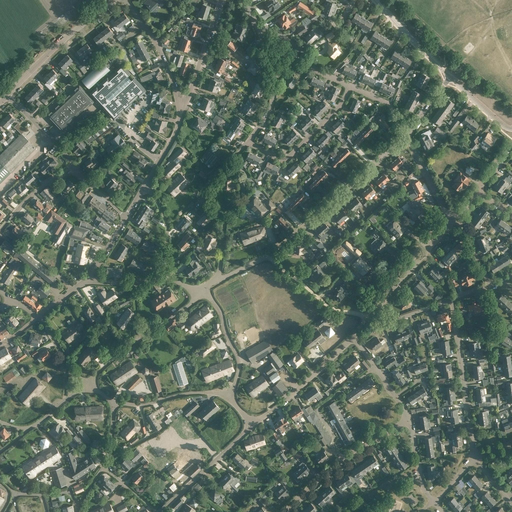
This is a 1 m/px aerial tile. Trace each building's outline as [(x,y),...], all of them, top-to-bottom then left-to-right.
[(164,0),(146,0),(143,3),(151,11),(160,3),(161,4),(164,2),(163,1),(164,0)] [(326,0),(326,1),(325,4),(324,3),(323,6),(326,7),(335,10),(336,7),(336,6),(335,6),(336,3),(331,2),(331,0),(326,0)] [(273,1),(269,3),(268,4),(267,4),(266,5),(266,6),(265,6),(268,11),(270,10),(271,12),(279,6),(277,3),(276,4),(276,3),(275,3),(273,1)] [(295,5),(294,6),(296,9),(298,7),(303,11),(310,15),(315,12),(300,2),(298,1),(295,5)] [(204,2),(203,4),(202,4),(200,10),(208,13),(210,7),(206,5),(207,3),(204,2)] [(326,7),(324,13),(332,16),(333,13),(333,14),(334,13),(335,10),(326,7)] [(208,13),(200,10),(198,16),(206,19),(208,13)] [(303,23),(296,27),(297,29),(296,30),(299,35),(307,30),(304,26),(317,18),(319,17),(315,12),(309,16),(302,21),(303,23)] [(357,24),(362,16),(356,13),(351,21),(357,24)] [(124,14),(119,18),(124,24),(129,20),(124,14)] [(285,15),(278,19),(285,29),(288,26),(289,27),(297,22),(294,18),(289,21),(285,15)] [(367,20),(362,16),(357,24),(362,28),(367,20)] [(124,24),(119,18),(114,22),(119,28),(124,24)] [(362,28),(361,29),(366,33),(367,31),(368,31),(373,23),(367,20),(362,28)] [(193,23),(192,28),(191,28),(199,31),(200,30),(201,31),(202,27),(201,26),(200,25),(201,23),(195,21),(195,23),(193,23)] [(248,33),(246,32),(247,29),(247,28),(240,25),(238,29),(235,28),(232,35),(235,36),(234,38),(242,42),(243,38),(245,39),(248,33)] [(113,33),(108,26),(103,30),(108,37),(113,33)] [(189,27),(188,29),(186,33),(189,34),(188,36),(195,38),(195,36),(197,36),(199,36),(200,33),(198,33),(199,31),(191,28),(192,28),(189,27)] [(309,33),(305,37),(311,44),(316,38),(318,40),(323,34),(316,27),(308,33),(309,33)] [(351,34),(345,29),(341,34),(347,38),(349,35),(351,34)] [(108,37),(103,30),(98,34),(103,41),(108,37)] [(334,36),(331,31),(325,36),(328,41),(334,36)] [(381,34),(375,31),(370,39),(376,42),(381,34)] [(103,41),(98,34),(93,38),(98,45),(103,41)] [(386,38),(381,34),(376,42),(381,46),(386,38)] [(181,39),(179,43),(190,46),(192,40),(188,39),(188,37),(185,36),(184,37),(183,39),(181,39)] [(387,49),(392,41),(386,38),(381,46),(387,49)] [(134,44),(137,50),(144,46),(141,41),(134,44)] [(238,47),(230,42),(226,47),(233,53),(238,47)] [(92,50),(87,43),(82,47),(87,54),(92,50)] [(190,46),(179,43),(177,50),(182,52),(183,50),(188,52),(190,46)] [(329,44),(329,51),(327,53),(334,59),(340,52),(336,48),(337,46),(338,44),(329,44)] [(140,55),(147,52),(144,46),(137,50),(140,55)] [(87,54),(82,47),(77,51),(82,58),(87,54)] [(401,54),(395,50),(391,58),(396,61),(401,54)] [(150,57),(147,52),(140,55),(144,61),(150,57)] [(68,65),(73,60),(67,54),(63,59),(68,65)] [(181,67),(183,62),(182,62),(184,56),(177,54),(176,57),(175,57),(173,64),(174,64),(174,65),(177,66),(180,67),(181,67)] [(406,57),(401,54),(396,61),(401,65),(406,57)] [(257,59),(252,56),(248,61),(251,63),(248,68),(250,70),(249,71),(252,73),(252,74),(253,75),(254,75),(255,75),(255,73),(260,66),(258,64),(255,62),(257,59)] [(407,68),(412,60),(406,57),(401,65),(407,68)] [(220,58),(219,60),(218,60),(217,62),(218,63),(218,64),(225,67),(225,68),(227,69),(230,63),(237,69),(239,66),(230,59),(228,61),(224,59),(223,60),(220,58)] [(68,65),(63,59),(58,63),(64,69),(68,65)] [(102,61),(81,80),(90,89),(89,89),(90,90),(96,84),(99,87),(98,87),(97,87),(96,87),(90,93),(90,94),(113,120),(113,119),(114,120),(121,114),(121,113),(120,112),(124,109),(124,110),(125,110),(131,104),(132,103),(131,103),(138,97),(139,97),(146,91),(146,90),(134,77),(131,80),(128,76),(131,73),(123,64),(123,65),(122,64),(121,64),(115,70),(114,71),(115,72),(109,78),(108,77),(107,77),(101,83),(100,84),(101,85),(100,86),(97,83),(111,71),(110,70),(106,66),(111,62),(107,59),(103,63),(102,61)] [(348,75),(352,66),(352,65),(343,61),(338,67),(344,69),(342,72),(348,75)] [(183,62),(181,67),(179,74),(184,76),(187,68),(192,69),(193,66),(183,62)] [(215,66),(216,67),(215,69),(218,70),(217,72),(222,74),(227,76),(228,74),(225,72),(223,71),(225,68),(225,67),(218,64),(216,64),(215,66)] [(354,68),(352,66),(348,75),(354,77),(357,71),(354,70),(354,68)] [(54,79),(58,75),(52,69),(48,74),(54,79)] [(155,83),(163,80),(159,71),(156,73),(155,72),(140,78),(142,82),(153,78),(155,83)] [(294,83),(296,81),(291,76),(293,75),(291,72),(287,76),(289,77),(285,82),(291,88),(295,85),(294,83)] [(422,73),(420,76),(419,76),(418,78),(419,79),(427,83),(430,77),(422,73)] [(54,79),(48,74),(44,78),(49,84),(54,79)] [(370,77),(364,75),(361,81),(367,83),(370,77)] [(371,75),(370,77),(367,83),(373,86),(375,80),(373,78),(374,76),(371,75)] [(310,83),(316,86),(319,79),(313,77),(310,83)] [(219,87),(221,87),(223,83),(219,82),(219,80),(215,78),(214,80),(211,79),(208,85),(213,87),(214,85),(219,87)] [(321,89),(324,82),(319,79),(316,86),(321,89)] [(427,83),(419,79),(415,85),(424,89),(427,83)] [(253,91),(252,92),(251,95),(255,97),(257,94),(261,96),(262,92),(261,92),(264,86),(257,83),(253,91)] [(386,85),(382,83),(379,90),(385,93),(389,84),(387,83),(386,85)] [(39,94),(44,90),(38,84),(33,88),(39,94)] [(391,96),(395,89),(391,87),(392,86),(389,84),(385,93),(391,96)] [(79,85),(73,91),(80,99),(87,93),(79,85)] [(330,92),(336,95),(339,89),(333,86),(331,90),(330,92)] [(39,94),(33,88),(29,93),(35,99),(39,94)] [(158,93),(155,105),(156,105),(160,106),(159,110),(168,113),(171,104),(166,103),(167,101),(163,100),(164,96),(168,92),(164,89),(160,94),(158,93)] [(418,100),(421,94),(413,90),(410,96),(418,100)] [(73,91),(66,97),(74,105),(80,99),(73,91)] [(330,92),(329,91),(327,94),(329,95),(328,98),(334,101),(336,95),(330,92)] [(153,94),(150,104),(151,104),(155,105),(158,93),(159,92),(158,92),(153,94)] [(35,99),(29,93),(25,97),(30,103),(35,99)] [(95,102),(87,93),(80,99),(88,108),(95,102)] [(418,100),(410,96),(407,102),(415,106),(418,100)] [(74,105),(66,97),(60,103),(67,111),(74,105)] [(203,97),(202,102),(207,104),(206,106),(211,108),(214,102),(203,97)] [(354,98),(351,104),(358,107),(360,101),(354,98)] [(80,99),(74,105),(82,114),(88,108),(80,99)] [(447,99),(443,104),(450,109),(454,104),(447,99)] [(222,108),(225,109),(228,103),(222,100),(220,105),(223,106),(222,108)] [(245,105),(255,111),(258,106),(248,100),(245,105)] [(207,104),(202,102),(199,108),(212,113),(213,109),(211,108),(206,106),(207,104)] [(320,105),(319,103),(316,105),(323,112),(328,107),(323,102),(320,105)] [(415,106),(407,102),(404,107),(412,112),(415,106)] [(67,111),(60,103),(53,109),(61,117),(67,111)] [(255,111),(245,105),(242,103),(240,105),(241,106),(239,109),(249,116),(252,113),(253,113),(255,111)] [(358,107),(351,104),(349,110),(355,113),(358,107)] [(450,109),(443,104),(439,109),(446,114),(450,109)] [(74,105),(67,111),(75,120),(82,114),(74,105)] [(318,116),(323,112),(316,105),(314,107),(316,109),(314,111),(318,116)] [(61,117),(53,109),(47,116),(54,124),(61,117)] [(442,119),(446,114),(439,109),(436,114),(442,119)] [(75,120),(67,111),(61,117),(69,126),(75,120)] [(14,122),(13,121),(15,119),(9,113),(5,118),(10,123),(11,124),(14,122)] [(284,120),(282,119),(284,116),(278,113),(275,118),(281,122),(283,123),(284,120)] [(382,114),(380,116),(379,116),(378,116),(376,118),(376,119),(385,128),(388,125),(383,120),(385,118),(382,114)] [(442,119),(436,114),(432,119),(439,124),(442,119)] [(462,122),(468,126),(473,119),(467,115),(462,122)] [(234,122),(233,124),(242,130),(246,125),(243,122),(244,120),(238,116),(237,119),(234,122)] [(313,121),(308,116),(304,121),(309,126),(313,121)] [(61,117),(54,124),(62,132),(69,126),(61,117)] [(201,132),(207,124),(209,126),(212,122),(206,117),(204,120),(200,117),(197,121),(193,126),(201,132)] [(10,123),(5,118),(0,122),(6,128),(10,123)] [(281,122),(275,118),(272,124),(278,127),(281,122)] [(448,129),(452,132),(460,122),(455,118),(448,129)] [(106,119),(94,128),(99,135),(111,126),(106,119)] [(335,124),(340,128),(345,124),(340,119),(335,124)] [(474,131),(479,124),(473,119),(468,126),(474,131)] [(304,130),(309,126),(304,121),(299,125),(304,130)] [(233,124),(232,123),(228,128),(229,129),(225,136),(231,140),(235,133),(237,134),(239,131),(241,132),(242,130),(233,124)] [(23,129),(18,124),(14,127),(20,133),(23,129)] [(150,132),(153,128),(147,124),(144,128),(150,132)] [(166,127),(165,127),(155,124),(154,127),(155,127),(154,130),(164,133),(164,132),(165,132),(166,127)] [(340,128),(335,124),(331,128),(335,133),(336,133),(337,135),(342,130),(340,128)] [(99,135),(96,137),(106,149),(110,155),(126,144),(122,139),(118,134),(111,125),(111,126),(99,135)] [(364,132),(362,129),(359,132),(365,138),(372,130),(369,127),(364,132)] [(84,136),(83,137),(88,143),(89,142),(96,137),(99,135),(94,128),(84,136)] [(357,145),(365,138),(359,132),(357,129),(354,132),(359,137),(354,142),(357,145)] [(294,131),(291,134),(290,132),(288,134),(289,136),(294,140),(298,136),(294,131)] [(491,147),(497,139),(488,132),(482,140),(483,140),(481,143),(488,148),(490,146),(491,147)] [(0,154),(0,165),(9,174),(36,147),(21,133),(0,154)] [(154,139),(147,134),(145,138),(149,141),(145,146),(153,151),(158,144),(153,140),(154,139)] [(271,137),(265,134),(262,140),(267,143),(271,137)] [(271,137),(267,143),(273,146),(276,140),(273,139),(275,136),(272,134),(271,137)] [(330,138),(325,134),(320,138),(325,143),(328,140),(330,138)] [(428,134),(419,139),(422,144),(429,140),(431,139),(428,134)] [(76,144),(72,147),(77,152),(78,152),(81,155),(86,149),(84,147),(86,145),(82,141),(83,140),(83,139),(82,137),(80,135),(76,138),(75,140),(73,142),(76,144)] [(294,140),(289,136),(284,140),(289,145),(294,140)] [(336,139),(341,144),(345,139),(344,138),(342,139),(339,136),(336,139)] [(321,148),(325,143),(320,138),(318,140),(316,143),(321,148)] [(429,140),(422,144),(425,150),(434,145),(431,140),(429,140)] [(211,147),(203,157),(205,159),(203,162),(207,165),(210,162),(214,165),(219,158),(215,155),(217,153),(211,147)] [(169,167),(164,172),(168,176),(172,172),(177,168),(178,168),(186,161),(186,159),(182,156),(186,153),(181,148),(169,159),(170,161),(166,164),(169,167)] [(315,153),(310,148),(305,153),(310,158),(315,153)] [(339,152),(337,154),(342,160),(350,152),(347,149),(341,154),(339,152)] [(147,161),(140,157),(140,156),(134,151),(131,156),(137,160),(135,163),(143,167),(143,166),(144,166),(145,165),(145,164),(147,161)] [(255,155),(249,152),(245,159),(251,162),(255,155)] [(306,162),(310,158),(305,153),(301,157),(306,162)] [(50,170),(57,164),(51,157),(48,161),(46,159),(48,158),(48,157),(46,154),(40,159),(43,162),(49,169),(50,170)] [(342,160),(337,154),(334,157),(336,159),(331,164),(334,167),(342,160)] [(255,155),(251,162),(251,163),(253,164),(254,163),(257,165),(261,158),(255,155)] [(98,164),(93,157),(90,159),(89,158),(84,162),(89,169),(92,167),(93,168),(98,164)] [(398,157),(394,161),(399,167),(403,163),(407,168),(410,166),(403,159),(401,161),(398,157)] [(399,167),(394,161),(389,165),(395,170),(399,167)] [(49,169),(43,162),(39,166),(41,167),(39,169),(44,174),(49,169)] [(132,169),(124,162),(121,165),(130,173),(132,169)] [(273,165),(267,162),(264,168),(267,170),(266,172),(269,173),(273,165)] [(295,163),(290,167),(295,172),(300,168),(295,163)] [(0,183),(9,174),(0,165),(0,183)] [(273,165),(269,173),(272,174),(273,173),(275,174),(279,168),(273,165)] [(474,168),(470,165),(466,167),(465,172),(469,175),(474,173),(474,168)] [(295,172),(290,167),(286,172),(291,177),(295,172)] [(317,174),(316,175),(314,174),(315,173),(313,170),(311,173),(314,177),(320,182),(327,174),(324,171),(322,169),(317,174)] [(136,179),(125,170),(121,175),(124,177),(132,184),(136,179)] [(454,181),(455,182),(452,186),(459,191),(462,187),(464,188),(470,179),(460,172),(454,181)] [(27,178),(24,175),(20,179),(25,185),(27,183),(28,185),(32,181),(33,184),(37,180),(35,178),(35,177),(31,174),(27,177),(28,178),(27,178)] [(189,183),(180,174),(166,188),(174,196),(189,183)] [(384,174),(379,177),(385,183),(389,179),(384,174)] [(238,183),(240,188),(243,187),(243,188),(248,186),(242,175),(240,176),(241,178),(238,179),(239,183),(238,183)] [(320,182),(314,177),(312,179),(314,181),(309,186),(312,189),(320,182)] [(385,183),(379,177),(375,181),(380,187),(385,183)] [(117,184),(110,178),(103,187),(110,192),(117,184)] [(500,178),(497,181),(501,185),(500,186),(502,188),(504,189),(508,184),(500,178)] [(61,189),(67,193),(74,185),(68,180),(64,186),(63,185),(61,187),(62,188),(61,189)] [(223,182),(222,182),(222,189),(232,189),(232,191),(234,191),(234,189),(235,189),(235,184),(230,184),(230,180),(223,180),(223,182)] [(414,181),(411,183),(411,184),(414,189),(421,186),(418,181),(414,182),(414,181)] [(501,193),(504,189),(502,188),(500,186),(501,185),(497,181),(493,187),(501,193)] [(16,189),(14,187),(7,194),(11,198),(19,191),(22,195),(23,195),(24,195),(25,194),(25,193),(28,190),(24,185),(22,183),(16,189)] [(46,203),(51,207),(53,205),(50,202),(52,201),(50,200),(54,196),(49,191),(51,189),(48,186),(46,188),(46,187),(42,191),(40,193),(46,199),(44,201),(46,203)] [(89,194),(78,186),(72,195),(83,203),(89,194)] [(370,186),(366,190),(371,195),(375,192),(370,186)] [(423,191),(421,186),(414,189),(416,194),(419,193),(420,195),(413,198),(415,201),(422,198),(421,197),(424,195),(422,191),(423,191)] [(371,195),(366,190),(362,193),(367,199),(371,195)] [(294,196),(292,199),(297,204),(305,197),(302,193),(296,199),(294,196)] [(107,207),(93,197),(88,205),(101,214),(101,215),(111,223),(115,217),(112,214),(113,213),(111,211),(109,213),(105,209),(107,207)] [(262,204),(256,197),(248,205),(256,213),(255,214),(259,217),(267,209),(262,204)] [(352,202),(357,208),(361,204),(356,198),(352,202)] [(275,207),(270,199),(264,204),(270,211),(275,207)] [(289,201),(292,203),(286,208),(289,212),(297,204),(292,199),(289,201)] [(420,211),(423,208),(413,199),(408,204),(410,207),(412,209),(408,212),(407,213),(410,216),(409,217),(413,221),(420,216),(418,214),(421,212),(420,211)] [(46,203),(44,205),(38,200),(33,206),(39,211),(41,209),(46,214),(52,207),(51,207),(46,203)] [(357,208),(352,202),(352,203),(351,201),(348,203),(349,205),(348,206),(353,212),(357,208)] [(283,213),(286,210),(280,203),(277,207),(278,207),(282,212),(283,213)] [(145,205),(140,213),(148,218),(153,211),(145,205)] [(482,207),(476,215),(484,221),(485,220),(487,221),(490,218),(488,216),(490,213),(482,207)] [(54,239),(57,234),(58,234),(66,220),(51,210),(46,219),(51,223),(53,219),(57,222),(57,224),(56,224),(55,225),(55,226),(52,231),(56,234),(53,239),(54,239)] [(389,214),(395,219),(399,215),(395,211),(395,212),(393,210),(389,214)] [(348,216),(343,211),(338,214),(343,220),(348,216)] [(27,213),(22,219),(21,220),(24,222),(25,221),(28,224),(31,221),(35,224),(37,226),(42,220),(41,219),(39,220),(37,218),(36,217),(34,219),(27,213)] [(148,218),(140,213),(135,220),(138,222),(137,225),(142,228),(143,226),(148,218)] [(369,218),(374,224),(377,221),(374,219),(377,216),(375,213),(369,218)] [(339,224),(343,220),(338,214),(334,218),(339,224)] [(210,221),(209,219),(204,215),(201,219),(200,219),(196,223),(198,225),(201,223),(204,226),(207,222),(208,223),(210,221)] [(484,221),(476,215),(470,223),(478,229),(484,221)] [(97,227),(106,232),(110,226),(106,223),(107,222),(97,216),(95,220),(97,222),(95,225),(97,227)] [(185,229),(191,222),(184,216),(176,226),(179,228),(178,230),(181,232),(184,228),(185,229)] [(285,228),(288,224),(281,216),(275,222),(277,225),(279,223),(280,223),(285,228)] [(501,230),(506,223),(501,219),(496,226),(501,230)] [(58,234),(57,234),(54,239),(53,240),(58,243),(65,232),(67,234),(69,230),(71,232),(74,226),(66,220),(58,234)] [(405,230),(395,220),(387,228),(391,233),(391,232),(397,238),(405,230)] [(324,223),(320,227),(325,232),(329,229),(324,223)] [(511,227),(506,223),(501,230),(507,235),(511,227)] [(11,232),(17,237),(20,234),(22,235),(24,233),(16,226),(11,232)] [(74,226),(71,232),(68,237),(71,238),(72,238),(76,240),(77,239),(83,241),(89,230),(85,229),(74,226)] [(264,227),(251,229),(240,233),(244,245),(266,236),(264,227)] [(325,232),(320,227),(316,230),(321,236),(325,232)] [(135,233),(129,229),(124,237),(131,241),(135,233)] [(376,230),(372,234),(376,239),(371,244),(371,250),(375,254),(376,254),(378,252),(379,253),(380,252),(381,253),(388,246),(383,241),(385,239),(376,230)] [(89,231),(88,234),(90,235),(88,238),(100,243),(103,238),(89,231)] [(142,237),(135,233),(131,241),(137,245),(142,237)] [(183,239),(177,244),(180,246),(179,247),(182,251),(183,250),(184,250),(187,247),(187,248),(190,245),(187,242),(192,237),(187,233),(182,238),(183,239)] [(212,246),(214,247),(216,243),(214,242),(215,239),(212,237),(211,237),(212,236),(207,233),(204,239),(206,240),(203,245),(206,247),(207,247),(210,249),(212,246)] [(488,239),(485,240),(484,237),(477,240),(479,246),(486,243),(489,242),(488,239)] [(11,245),(5,240),(0,246),(0,248),(3,251),(4,249),(10,253),(13,248),(16,250),(18,247),(13,243),(11,245)] [(141,247),(147,251),(152,244),(145,240),(141,247)] [(448,253),(447,254),(453,261),(458,256),(456,254),(463,247),(465,248),(466,247),(465,244),(461,240),(459,243),(449,253),(448,253)] [(324,247),(320,242),(316,245),(320,251),(324,248),(324,247)] [(198,253),(201,250),(199,248),(201,246),(198,243),(193,249),(198,253)] [(486,243),(479,246),(482,252),(489,249),(486,243)] [(77,244),(75,255),(82,257),(84,245),(77,244)] [(125,255),(129,249),(122,244),(118,250),(125,255)] [(153,255),(158,248),(152,244),(147,251),(153,255)] [(85,264),(89,246),(84,245),(82,257),(81,263),(82,264),(85,264)] [(295,251),(293,250),(293,253),(297,253),(298,254),(299,254),(300,254),(306,255),(310,259),(314,255),(309,249),(301,248),(301,246),(298,246),(297,247),(295,247),(295,251)] [(52,285),(56,279),(20,248),(13,256),(16,258),(18,256),(52,285)] [(357,257),(361,253),(357,248),(352,253),(357,257)] [(121,262),(125,255),(118,250),(114,257),(121,262)] [(66,253),(64,259),(68,260),(69,257),(72,258),(72,260),(72,261),(74,262),(81,263),(82,257),(75,255),(66,253)] [(311,270),(310,271),(311,274),(310,275),(314,280),(322,273),(319,269),(326,263),(325,263),(330,259),(325,254),(316,262),(317,262),(311,267),(313,269),(311,270)] [(453,261),(447,254),(445,256),(445,257),(442,260),(447,266),(443,269),(444,270),(448,274),(452,270),(450,268),(455,263),(453,261)] [(504,266),(510,262),(506,255),(500,259),(504,266)] [(370,268),(359,257),(351,265),(363,275),(370,268)] [(16,270),(20,263),(12,258),(7,264),(10,266),(1,280),(9,285),(11,281),(10,280),(13,274),(16,270)] [(140,263),(133,259),(129,266),(135,270),(140,263)] [(500,259),(495,262),(499,269),(504,266),(500,259)] [(194,262),(193,260),(187,264),(188,267),(185,269),(190,276),(200,269),(195,262),(194,262)] [(499,269),(495,262),(489,266),(493,273),(499,269)] [(146,267),(140,263),(135,270),(141,274),(146,267)] [(448,274),(444,270),(440,274),(439,272),(434,266),(428,273),(436,281),(437,280),(441,276),(443,279),(448,274)] [(106,276),(114,277),(115,268),(107,267),(106,276)] [(121,278),(122,269),(115,268),(114,277),(121,278)] [(344,273),(339,277),(344,283),(349,278),(344,273)] [(468,275),(463,277),(463,279),(460,280),(462,285),(465,284),(466,286),(471,284),(470,279),(474,277),(472,274),(468,275)] [(427,287),(420,281),(414,287),(419,292),(419,293),(419,294),(421,296),(423,296),(425,293),(425,291),(427,290),(430,293),(430,292),(431,293),(435,289),(434,288),(430,284),(427,287)] [(333,297),(338,302),(345,296),(342,292),(345,289),(340,283),(338,285),(337,285),(333,289),(334,291),(333,292),(335,294),(333,297)] [(30,284),(28,287),(43,301),(51,291),(42,284),(37,290),(30,284)] [(23,285),(18,292),(21,295),(26,288),(23,285)] [(169,289),(160,295),(163,299),(161,300),(166,306),(175,299),(169,289)] [(117,297),(115,295),(112,290),(106,294),(104,290),(98,294),(100,298),(103,303),(105,305),(117,297)] [(31,300),(25,295),(21,300),(31,307),(35,301),(32,298),(31,300)] [(161,309),(166,306),(161,300),(163,299),(160,295),(157,297),(157,298),(151,301),(158,311),(161,309)] [(507,300),(501,295),(495,301),(501,306),(507,300)] [(400,303),(402,309),(410,306),(409,303),(412,301),(410,296),(402,299),(403,302),(400,303)] [(130,301),(128,298),(119,303),(121,306),(130,301)] [(501,306),(506,312),(511,305),(511,304),(507,300),(501,306)] [(35,301),(31,307),(37,311),(39,309),(41,306),(36,302),(37,302),(36,301),(35,301)] [(472,301),(472,305),(467,306),(469,312),(474,311),(475,313),(478,312),(479,313),(483,312),(483,310),(484,310),(482,303),(481,304),(480,302),(475,304),(474,301),(472,301)] [(103,311),(98,304),(94,307),(99,314),(103,311)] [(183,322),(181,320),(177,323),(181,328),(187,324),(193,331),(201,325),(213,316),(205,306),(189,319),(189,318),(185,321),(183,322)] [(94,315),(89,308),(84,311),(86,315),(90,322),(94,320),(97,325),(102,321),(99,316),(96,318),(93,315),(94,315)] [(120,319),(116,324),(123,329),(126,326),(125,326),(134,313),(127,308),(120,319)] [(445,316),(444,312),(437,315),(438,317),(436,318),(437,322),(445,320),(446,322),(450,321),(449,319),(449,318),(448,315),(445,316)] [(12,327),(19,322),(13,314),(4,321),(8,325),(9,324),(12,327)] [(320,327),(323,331),(331,325),(327,321),(320,327)] [(424,322),(423,323),(426,332),(432,330),(429,322),(427,323),(424,324),(424,322)] [(426,332),(423,323),(417,325),(420,334),(426,332)] [(4,327),(3,324),(0,326),(0,327),(5,336),(9,333),(5,326),(4,327)] [(214,328),(215,332),(210,334),(211,338),(221,334),(219,328),(219,324),(215,324),(215,328),(214,328)] [(77,332),(73,326),(62,335),(68,343),(80,334),(78,331),(77,332)] [(437,329),(436,329),(436,327),(432,328),(435,335),(428,338),(429,341),(439,337),(437,331),(437,329)] [(312,333),(314,335),(304,342),(309,348),(317,341),(319,344),(325,339),(317,329),(312,333)] [(324,333),(328,338),(334,335),(330,329),(324,333)] [(408,329),(401,332),(404,339),(411,336),(408,329)] [(404,339),(401,332),(393,335),(397,342),(404,339)] [(31,333),(29,340),(29,341),(33,341),(32,345),(39,347),(40,343),(41,343),(42,335),(31,333)] [(468,344),(467,344),(468,346),(469,346),(469,350),(477,349),(481,348),(480,341),(479,341),(478,341),(478,339),(480,339),(479,335),(473,336),(474,342),(468,343),(468,344)] [(508,337),(506,336),(501,343),(509,349),(511,343),(511,341),(507,338),(508,337)] [(380,341),(376,337),(369,343),(375,350),(386,342),(383,339),(380,341)] [(273,350),(266,339),(245,352),(252,363),(273,350)] [(215,345),(212,340),(204,346),(208,351),(215,345)] [(22,351),(18,344),(12,348),(15,355),(22,351)] [(0,350),(0,364),(12,357),(5,347),(0,350)] [(89,347),(83,353),(77,359),(85,366),(92,358),(96,353),(92,349),(89,347)] [(46,348),(39,353),(44,361),(51,356),(46,348)] [(477,349),(469,350),(470,357),(475,356),(475,359),(482,358),(481,348),(477,349)] [(23,351),(15,358),(19,362),(27,356),(23,351)] [(276,369),(283,364),(274,351),(267,356),(276,369)] [(294,356),(295,357),(287,362),(287,363),(289,366),(290,366),(292,364),(294,368),(300,363),(303,360),(298,353),(294,356)] [(387,360),(385,361),(388,367),(394,363),(396,367),(401,364),(406,361),(404,357),(401,359),(400,359),(396,361),(391,353),(385,357),(387,360)] [(186,364),(189,362),(185,356),(180,359),(181,362),(182,363),(184,361),(186,364)] [(354,367),(360,362),(355,356),(344,365),(349,371),(348,371),(350,373),(356,369),(354,367)] [(234,370),(229,359),(201,371),(206,382),(234,370)] [(366,362),(364,359),(360,362),(366,369),(369,366),(366,362)] [(115,371),(109,375),(117,386),(138,371),(130,360),(115,371)] [(419,365),(418,363),(412,365),(413,367),(413,368),(415,374),(421,372),(419,365)] [(419,365),(421,372),(427,369),(425,363),(422,364),(419,365)] [(276,371),(271,365),(264,370),(269,376),(273,381),(280,377),(276,371)] [(14,368),(2,377),(8,384),(16,377),(20,374),(14,368)] [(399,373),(398,371),(392,375),(395,380),(401,377),(404,375),(402,371),(399,373)] [(342,372),(335,378),(338,380),(340,383),(346,377),(342,372)] [(335,378),(332,374),(325,380),(327,383),(328,382),(331,386),(338,380),(335,378)] [(142,379),(138,375),(126,387),(127,387),(130,391),(137,384),(137,385),(139,383),(139,382),(141,380),(142,379)] [(262,383),(266,381),(262,375),(245,386),(251,394),(255,391),(254,390),(256,388),(255,387),(258,385),(259,384),(258,384),(261,382),(262,383)] [(157,376),(151,378),(155,392),(161,390),(157,376)] [(35,377),(18,397),(29,407),(34,401),(33,400),(46,387),(35,377)] [(370,377),(364,382),(369,389),(375,385),(370,377)] [(403,379),(401,377),(395,380),(399,386),(407,381),(405,377),(403,379)] [(257,394),(256,394),(269,385),(266,381),(262,383),(261,382),(258,384),(259,384),(258,385),(255,387),(256,388),(254,390),(255,391),(251,394),(253,397),(257,394)] [(288,390),(280,381),(272,388),(274,390),(280,397),(287,390),(288,390)] [(369,389),(364,382),(358,386),(363,394),(369,389)] [(357,398),(363,394),(358,386),(352,391),(357,398)] [(323,397),(315,387),(305,395),(310,401),(316,397),(318,400),(323,397)] [(423,387),(419,390),(418,391),(422,397),(427,393),(423,387)] [(357,398),(352,391),(345,395),(351,403),(357,398)] [(418,391),(412,395),(416,400),(422,397),(418,391)] [(416,400),(412,395),(407,398),(411,404),(416,400)] [(213,400),(199,412),(206,420),(220,408),(213,400)] [(329,410),(337,406),(334,401),(327,405),(329,410)] [(183,413),(184,413),(186,416),(198,406),(195,402),(183,413)] [(102,406),(75,407),(75,420),(103,420),(102,406)] [(303,412),(299,406),(294,409),(300,418),(303,417),(301,414),(303,412)] [(308,414),(313,410),(310,406),(305,409),(307,411),(308,414)] [(339,410),(337,406),(329,410),(332,414),(339,410)] [(176,413),(173,415),(175,418),(183,412),(181,409),(178,411),(177,410),(175,411),(176,413)] [(300,418),(294,409),(289,413),(294,419),(293,419),(295,422),(298,420),(301,424),(303,423),(303,422),(300,418)] [(339,410),(332,414),(334,418),(341,414),(339,410)] [(150,424),(157,420),(153,412),(146,416),(150,424)] [(341,414),(334,418),(331,420),(334,424),(337,423),(344,419),(341,414)] [(498,416),(489,417),(479,418),(480,425),(487,424),(487,426),(491,426),(490,421),(491,421),(491,419),(498,418),(498,416)] [(289,423),(286,418),(284,419),(283,417),(278,420),(279,421),(279,422),(282,427),(283,427),(289,423)] [(345,418),(344,419),(337,423),(339,427),(346,423),(348,422),(345,418)] [(511,430),(509,423),(508,420),(507,421),(507,419),(502,421),(502,423),(503,425),(505,432),(511,430)] [(133,420),(128,426),(133,431),(135,431),(135,432),(136,432),(141,427),(133,420)] [(159,423),(157,420),(150,424),(155,432),(162,427),(159,423)] [(275,432),(271,434),(280,447),(283,444),(277,435),(285,430),(283,427),(282,427),(279,422),(273,425),(277,431),(275,432)] [(346,423),(339,427),(341,431),(348,427),(346,423)] [(59,424),(55,427),(61,435),(65,431),(69,436),(72,434),(68,429),(65,431),(61,426),(59,424)] [(84,444),(90,440),(83,431),(80,426),(79,426),(78,425),(75,428),(73,429),(77,434),(76,435),(84,444)] [(127,427),(120,434),(127,440),(134,433),(135,432),(135,431),(133,431),(128,426),(127,427)] [(55,427),(51,431),(53,433),(52,433),(54,435),(53,436),(54,437),(55,437),(57,439),(57,438),(59,440),(63,437),(61,435),(55,427)] [(351,431),(348,427),(341,431),(343,435),(351,431)] [(10,435),(4,428),(0,431),(0,434),(4,439),(10,435)] [(351,431),(343,435),(346,439),(353,435),(351,431)] [(452,440),(462,438),(461,431),(453,433),(451,433),(452,440)] [(249,438),(249,440),(243,442),(246,450),(265,444),(262,434),(249,438)] [(76,435),(67,443),(72,449),(78,445),(82,442),(76,435)] [(353,435),(346,439),(343,441),(345,445),(356,440),(353,435)] [(431,437),(424,438),(425,444),(434,443),(435,443),(434,436),(431,437)] [(325,439),(323,437),(318,440),(322,446),(327,443),(325,439)] [(46,438),(41,439),(39,444),(43,448),(48,447),(49,442),(46,438)] [(462,438),(452,440),(453,446),(451,446),(451,448),(455,448),(455,446),(463,445),(462,438)] [(99,441),(94,441),(93,446),(97,449),(101,446),(99,441)] [(385,450),(388,455),(396,449),(392,444),(386,448),(385,450)] [(32,459),(22,466),(30,479),(36,476),(36,473),(61,456),(55,445),(34,459),(32,460),(32,459)] [(121,463),(119,465),(122,468),(129,462),(139,452),(136,448),(127,457),(127,456),(126,457),(126,458),(124,460),(121,463)] [(320,451),(322,453),(316,459),(321,465),(329,458),(324,452),(325,451),(323,448),(320,451)] [(69,470),(75,480),(96,466),(90,456),(86,458),(86,459),(77,465),(72,449),(64,454),(65,458),(66,458),(70,470),(69,470)] [(274,454),(276,457),(279,455),(278,455),(283,452),(280,449),(274,454)] [(393,459),(400,455),(396,449),(388,455),(390,454),(393,459)] [(129,462),(122,468),(125,471),(132,465),(133,467),(137,463),(135,462),(142,455),(139,452),(129,462)] [(279,455),(283,462),(287,458),(283,452),(278,455),(279,455)] [(299,452),(294,456),(299,461),(304,457),(299,452)] [(243,466),(247,469),(251,465),(248,462),(249,462),(245,458),(244,460),(237,453),(232,459),(242,468),(243,466)] [(193,463),(184,455),(167,470),(175,479),(193,463)] [(403,460),(400,455),(393,459),(397,464),(403,460)] [(372,466),(377,463),(373,456),(368,460),(372,466)] [(367,470),(372,466),(368,460),(362,464),(367,470)] [(401,470),(407,465),(403,460),(397,464),(401,470)] [(294,478),(297,482),(300,480),(300,481),(311,471),(303,461),(298,465),(300,467),(293,473),(296,476),(294,478)] [(367,470),(362,464),(357,467),(362,474),(362,473),(367,470)] [(201,470),(196,465),(188,472),(192,477),(201,470)] [(67,484),(61,467),(50,471),(56,488),(67,484)] [(362,474),(357,467),(352,471),(358,480),(363,476),(362,473),(362,474)] [(435,471),(428,473),(429,481),(433,481),(432,478),(436,478),(435,471)] [(143,478),(138,473),(132,479),(137,484),(143,478)] [(234,485),(238,481),(239,480),(231,474),(230,475),(228,473),(223,478),(232,486),(233,485),(234,485)] [(351,475),(348,477),(347,474),(341,478),(346,484),(348,487),(356,482),(351,475)] [(468,480),(468,481),(466,482),(470,487),(472,485),(479,480),(474,475),(468,480)] [(101,484),(105,488),(111,482),(103,476),(98,481),(99,483),(101,481),(103,483),(101,484)] [(282,477),(279,480),(284,486),(287,483),(282,477)] [(232,486),(223,478),(219,483),(225,489),(227,486),(230,488),(231,487),(233,490),(236,487),(234,485),(233,485),(232,486)] [(346,484),(341,478),(336,482),(340,488),(346,484)] [(479,480),(472,485),(477,490),(483,485),(479,480)] [(115,486),(111,482),(105,488),(110,492),(115,486)] [(73,486),(76,494),(84,490),(81,483),(73,486)] [(290,492),(283,485),(274,493),(277,496),(276,497),(279,500),(280,499),(281,500),(290,492)] [(335,492),(329,486),(325,491),(330,496),(335,492)] [(224,496),(215,487),(208,494),(218,504),(223,499),(222,498),(224,496)] [(325,491),(320,495),(325,501),(330,496),(325,491)] [(485,502),(492,496),(487,491),(481,496),(485,502)] [(325,501),(320,495),(315,500),(320,505),(325,501)] [(492,496),(485,502),(490,507),(496,502),(492,496)] [(266,504),(260,497),(257,500),(263,507),(266,504)] [(452,508),(458,502),(453,497),(447,502),(452,508)] [(183,502),(179,498),(171,506),(175,510),(183,502)] [(199,502),(193,498),(189,504),(195,508),(199,502)] [(458,502),(452,508),(455,511),(456,511),(462,507),(464,506),(460,501),(458,502)] [(472,502),(472,501),(463,509),(465,511),(469,507),(474,503),(472,502)] [(113,511),(108,502),(92,511),(90,511),(113,511)] [(118,511),(123,511),(128,509),(124,503),(116,507),(118,511)]
